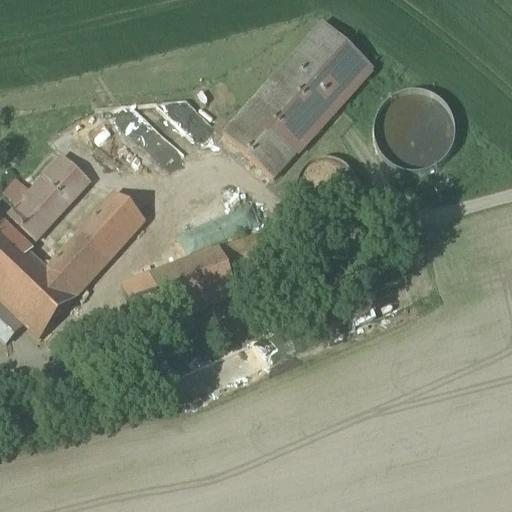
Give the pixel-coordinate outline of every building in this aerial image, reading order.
[(272,181),(372,71),(322,26),(222,136),(272,181)] [(376,152),(382,162),(390,170),(401,175),(413,177),(425,176),(435,171),(445,163),(452,151),(455,137),(452,123),(446,111),(435,101),(422,96),(407,96),(394,100),(383,109),(377,119),(373,130),(373,141),(376,152)] [(63,160),(9,219),(35,243),(89,184),(63,160)] [(343,168),(335,164),(327,163),(318,164),(310,168),(303,174),(299,182),(298,191),(299,199),(303,207),(309,214),(317,218),(325,219),(334,218),(342,214),(349,208),(353,200),(354,192),(353,183),(349,175),(343,168)] [(32,257),(0,292),(0,303),(39,341),(78,300),(145,224),(114,195),(45,271),(32,257)] [(32,251),(4,224),(1,227),(0,226),(0,292),(32,257),(28,254),(32,251)] [(263,234),(120,289),(138,336),(236,298),(228,278),(273,261),(263,234)] [(23,405),(13,376),(0,380),(0,434),(30,425),(23,405)] [(55,394),(23,405),(30,425),(48,419),(49,424),(64,419),(55,394)]
